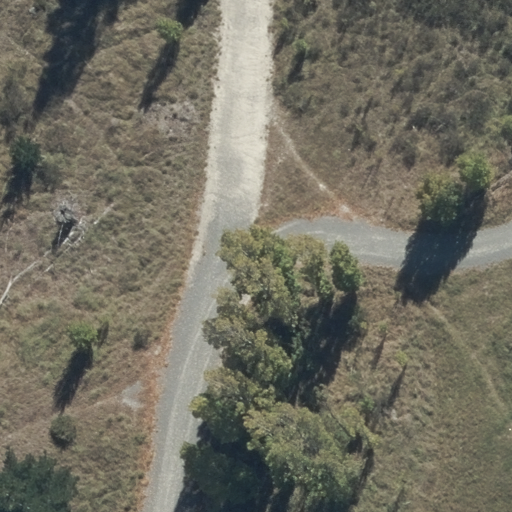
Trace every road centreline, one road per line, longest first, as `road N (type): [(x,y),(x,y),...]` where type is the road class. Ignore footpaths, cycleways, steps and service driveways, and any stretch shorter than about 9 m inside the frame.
road 1 (track): [(511,240),(465,255),(334,242),(254,259),(190,329),(156,511)]
road 2 (track): [(223,293),(247,0)]
